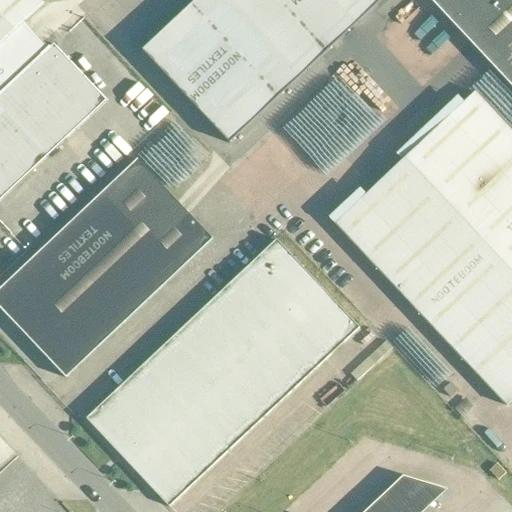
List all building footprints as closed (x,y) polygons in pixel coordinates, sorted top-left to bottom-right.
[(0,0),(0,95),(51,48),(50,47),(49,49),(24,23),(44,4),(39,0),(0,0)] [(282,0),(196,0),(192,4),(278,96),(329,49),(282,0)] [(282,0),(329,49),(380,0),(282,0)] [(511,0),(431,0),(511,86),(511,0)] [(229,143),(278,96),(192,4),(142,51),(229,143)] [(0,201),(66,140),(107,101),(54,45),(51,48),(0,95),(0,201)] [(335,224),(507,406),(511,401),(511,131),(475,93),(335,224)] [(110,186),(0,290),(0,308),(66,378),(213,240),(138,160),(122,175),(110,186)] [(86,419),(169,508),(360,328),(277,240),(86,419)] [(451,383),(444,390),(451,398),(458,391),(451,383)]
